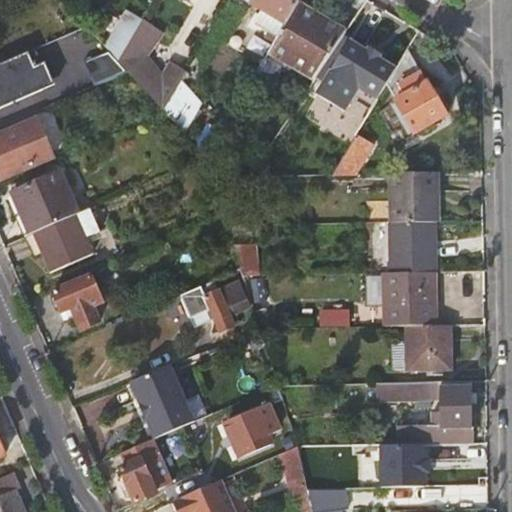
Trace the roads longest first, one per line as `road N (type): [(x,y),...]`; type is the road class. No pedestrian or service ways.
road 1 (residential): [(511,298),(506,46)]
road 2 (residential): [(82,511),(0,328)]
